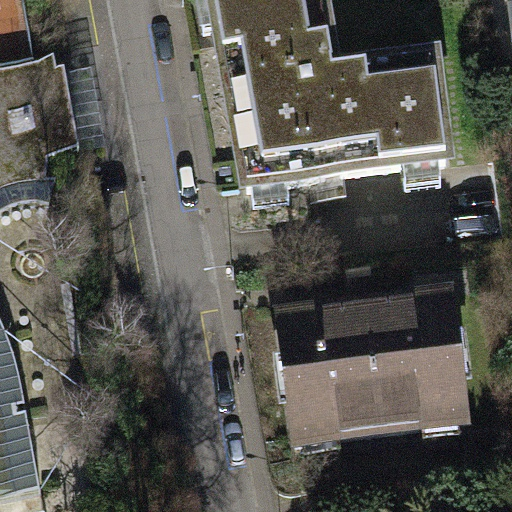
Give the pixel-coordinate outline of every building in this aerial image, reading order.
[(61,53),(50,0),(0,0),(0,73),(56,63),(54,54),(61,53)] [(318,0),(212,0),(247,195),(446,170),(434,69),(334,81),(318,0)] [(16,412),(25,410),(19,377),(9,345),(0,324),(0,217),(10,212),(23,208),(36,208),(49,210),(55,181),(75,178),(72,162),(79,160),(71,113),(65,79),(59,80),(56,63),(0,73),(0,503),(41,496),(27,418),(17,420),(16,412)] [(0,324),(9,345),(19,377),(25,410),(16,412),(17,420),(27,418),(41,496),(0,503),(0,511),(143,511),(109,322),(82,176),(75,178),(55,181),(49,210),(36,208),(23,208),(10,212),(0,217),(0,324)] [(322,320),(279,325),(294,451),(465,431),(450,305),(408,310),(408,314),(323,324),(322,320)]
